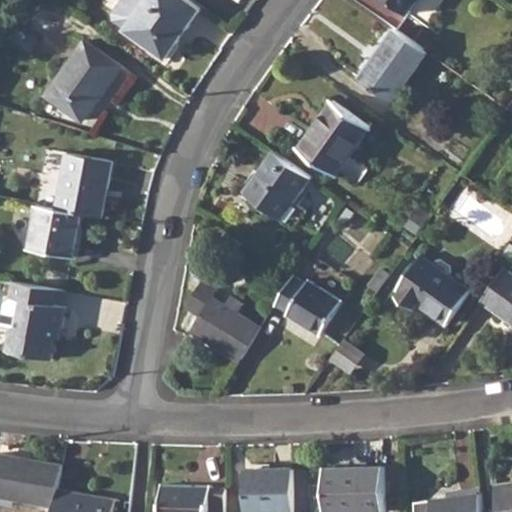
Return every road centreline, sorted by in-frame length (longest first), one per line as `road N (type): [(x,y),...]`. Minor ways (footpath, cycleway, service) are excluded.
road 1 (residential): [(136,414),(175,196),(207,116),(288,0)]
road 2 (residential): [(136,414),(321,414),(511,395)]
road 3 (residential): [(0,401),(136,414)]
